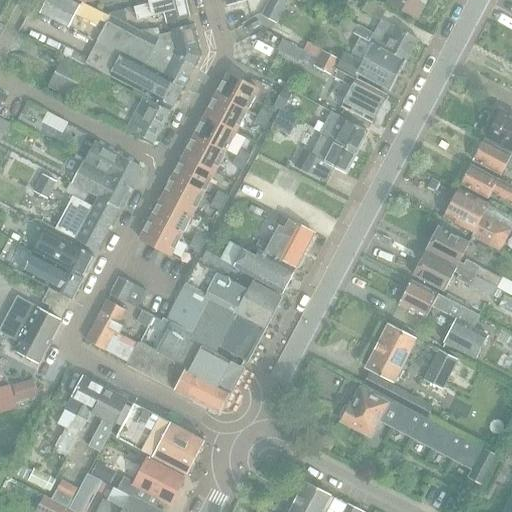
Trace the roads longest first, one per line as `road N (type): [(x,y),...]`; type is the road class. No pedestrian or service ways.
road 1 (unclassified): [(248,436),(476,0)]
road 2 (residential): [(163,167),(69,351),(75,362),(242,446)]
road 3 (residential): [(163,167),(0,83)]
road 4 (residential): [(209,0),(220,64),(163,167)]
road 5 (residential): [(406,511),(248,436)]
